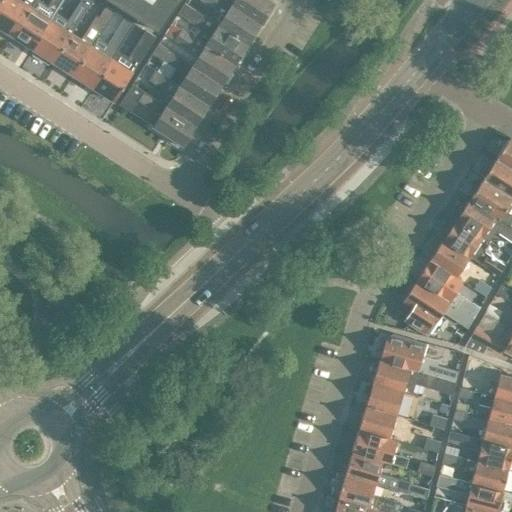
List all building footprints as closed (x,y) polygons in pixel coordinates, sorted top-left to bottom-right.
[(0,0),(0,23),(9,30),(28,1),(28,0),(0,0)] [(28,1),(9,30),(29,43),(30,43),(50,12),(55,4),(57,0),(44,0),(39,8),(28,1)] [(29,43),(28,45),(29,47),(37,52),(39,52),(40,50),(50,56),(69,27),(86,0),(74,0),(62,20),(50,12),(30,43),(29,43)] [(69,27),(50,56),(71,70),(89,41),(112,5),(104,0),(102,0),(95,11),(93,9),(78,33),(69,27)] [(114,0),(122,5),(156,27),(173,0),(114,0)] [(184,0),(179,0),(175,8),(185,14),(198,23),(192,32),(202,39),(201,39),(232,59),(245,39),(214,19),(191,4),(184,0)] [(205,0),(221,10),(214,19),(245,39),(258,19),(229,0),(205,0)] [(229,0),(258,19),(269,0),(229,0)] [(89,41),(71,70),(90,82),(111,50),(132,17),(123,11),(100,48),(89,41)] [(168,18),(162,28),(195,50),(189,59),(188,60),(219,80),(232,59),(201,39),(202,39),(192,32),(179,23),(178,24),(168,18)] [(111,50),(90,82),(111,96),(129,67),(130,67),(153,31),(143,25),(122,58),(111,50)] [(155,38),(149,47),(182,70),(175,79),(175,80),(205,100),(219,80),(188,60),(189,59),(155,38)] [(152,65),(146,75),(169,90),(162,100),(192,120),(205,100),(175,80),(175,79),(152,65)] [(129,78),(116,99),(128,107),(135,95),(157,109),(149,121),(168,133),(166,136),(175,141),(176,139),(179,140),(192,120),(162,100),(129,78)] [(511,137),(506,134),(492,154),(511,166),(511,137)] [(483,162),(478,169),(478,171),(480,173),(479,174),(509,193),(511,187),(511,166),(492,154),(487,163),(485,161),(483,162)] [(479,174),(466,194),(467,195),(494,211),(496,213),(511,222),(511,210),(506,207),(511,196),(508,194),(509,193),(479,174)] [(459,208),(454,215),(480,232),(480,231),(486,235),(491,227),(495,226),(511,237),(511,222),(496,213),(494,211),(467,195),(466,197),(464,196),(461,197),(456,204),(457,207),(459,208)] [(445,228),(441,234),(467,252),(468,250),(495,268),(502,259),(480,244),(486,235),(480,231),(480,232),(454,215),(452,218),(450,216),(448,217),(442,225),(443,227),(445,228)] [(441,234),(427,255),(454,272),(454,271),(467,252),(441,234)] [(427,255),(413,275),(443,293),(471,311),(476,303),(450,286),(458,274),(454,271),(454,272),(427,255)] [(476,274),(470,283),(483,291),(489,282),(476,274)] [(413,275),(400,295),(410,302),(401,315),(425,330),(440,307),(464,322),(471,311),(443,293),(413,275)] [(497,279),(492,288),(506,295),(511,286),(497,279)] [(486,299),(481,307),(494,314),(499,306),(486,299)] [(480,324),(469,344),(480,348),(484,341),(498,349),(500,345),(511,351),(511,323),(511,324),(504,337),(480,324)] [(383,331),(377,354),(407,363),(453,376),(454,369),(455,367),(436,361),(437,357),(419,352),(419,350),(423,338),(390,328),(389,329),(388,329),(387,332),(383,331)] [(376,355),(370,377),(400,386),(409,389),(412,377),(421,380),(450,388),(453,376),(407,363),(377,354),(376,355)] [(460,370),(457,381),(470,385),(478,387),(491,390),(511,395),(511,368),(511,369),(511,372),(498,368),(500,362),(487,358),(482,376),(460,370)] [(370,377),(363,400),(394,409),(400,387),(400,386),(370,377)] [(457,382),(454,392),(468,395),(470,385),(457,382)] [(478,387),(475,398),(488,401),(485,412),(511,418),(511,395),(491,390),(478,387)] [(363,400),(356,423),(387,432),(394,409),(363,400)] [(452,404),(449,414),(462,417),(464,407),(462,406),(452,404)] [(429,409),(426,419),(441,423),(444,413),(429,409)] [(511,418),(485,412),(480,433),(511,442),(511,438),(511,418)] [(356,423),(349,446),(380,455),(403,462),(406,452),(390,448),(394,434),(387,432),(356,423)] [(446,425),(443,436),(457,439),(470,442),(477,444),(474,455),(506,463),(511,442),(480,433),(479,434),(472,432),(459,428),(446,425)] [(423,432),(420,443),(435,447),(438,437),(423,432)] [(349,446),(342,469),(373,478),(404,488),(407,478),(407,476),(377,467),(380,455),(349,446)] [(441,447),(439,457),(452,460),(454,450),(441,447)] [(464,453),(461,465),(471,468),(468,477),(500,485),(506,463),(474,455),(464,453)] [(418,456),(414,466),(429,470),(432,460),(418,456)] [(436,468),(433,480),(462,488),(464,492),(463,498),(494,507),(495,504),(497,504),(499,503),(501,496),(500,493),(498,493),(500,485),(468,477),(456,473),(436,468)] [(342,469),(336,491),(367,501),(366,502),(374,504),(390,509),(394,496),(370,489),(373,478),(342,469)] [(407,478),(404,488),(423,494),(426,483),(407,478)] [(330,496),(328,504),(329,506),(331,507),(329,511),(371,511),(374,504),(366,502),(367,501),(336,491),(335,495),(332,494),(330,496)] [(463,498),(459,511),(492,511),(494,507),(463,498)] [(406,502),(402,511),(418,511),(420,507),(406,502)]
